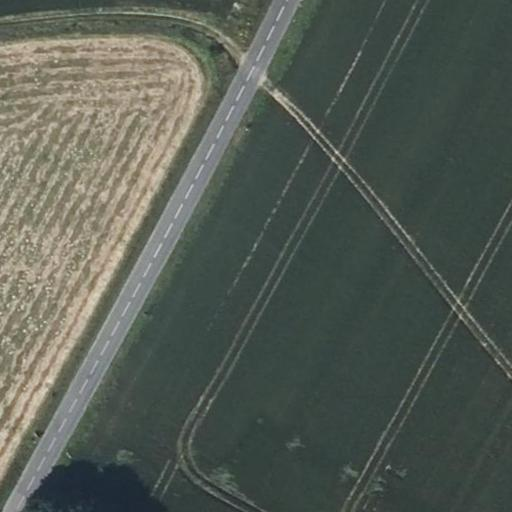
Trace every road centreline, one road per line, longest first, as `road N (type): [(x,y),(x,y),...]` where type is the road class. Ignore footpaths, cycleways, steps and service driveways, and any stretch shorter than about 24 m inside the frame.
road 1 (track): [(511,401),(212,31),(131,8),(0,20)]
road 2 (tertiary): [(7,511),(279,0)]
